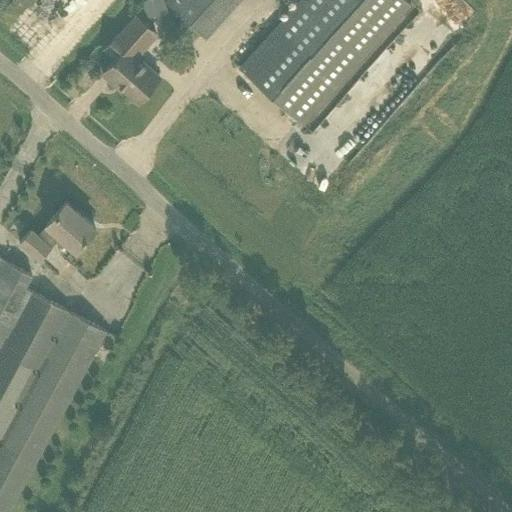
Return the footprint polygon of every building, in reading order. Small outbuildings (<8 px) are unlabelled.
[(164,0),(141,0),(142,0),(148,17),(168,10),(164,0)] [(208,36),(239,0),(165,0),(208,36)] [(302,124),(409,3),(405,0),(300,0),(239,68),(302,124)] [(115,57),(101,72),(116,85),(118,83),(138,100),(159,76),(136,56),(139,52),(135,48),(150,31),(155,35),(156,34),(136,16),(118,36),(116,34),(104,48),(115,57)] [(365,86),(331,113),(356,145),(390,118),(365,86)] [(315,185),(332,179),(329,170),(312,175),(315,185)] [(75,250),(95,227),(65,201),(45,223),(46,224),(37,235),(30,229),(19,241),(39,259),(50,247),(50,246),(59,236),(75,250)] [(0,349),(31,291),(24,287),(31,274),(0,256),(0,349)] [(0,440),(69,311),(31,291),(0,349),(0,440)] [(69,311),(0,440),(0,511),(7,511),(105,330),(69,311)]
